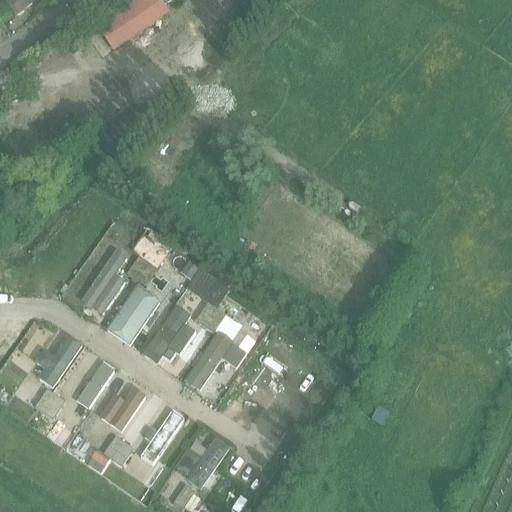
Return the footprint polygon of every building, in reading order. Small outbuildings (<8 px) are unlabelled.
[(32,6),(27,0),(11,0),(6,4),(15,17),(32,6)] [(173,0),(132,0),(95,25),(114,52),(169,15),(164,7),(173,1),(173,0)] [(143,238),(132,254),(140,260),(149,267),(158,273),(169,257),(143,238)] [(126,263),(115,255),(80,303),(101,318),(125,285),(115,278),(126,263)] [(128,278),(137,285),(149,267),(140,260),(128,278)] [(190,266),(182,277),(192,284),(200,273),(190,266)] [(158,273),(149,267),(137,285),(146,291),(158,273)] [(192,284),(187,292),(209,307),(217,313),(230,294),(200,273),(192,284)] [(158,306),(135,290),(105,334),(128,349),(158,306)] [(205,332),(217,313),(209,307),(196,325),(205,332)] [(190,320),(175,310),(142,359),(156,368),(168,351),(179,359),(195,336),(184,328),(190,320)] [(226,320),(217,313),(205,332),(213,338),(226,320)] [(37,383),(52,393),(82,349),(67,339),(53,359),(44,353),(34,367),(44,373),(37,383)] [(241,359),(214,341),(186,384),(213,402),(241,359)] [(272,365),(288,348),(281,341),(265,358),(272,365)] [(114,375),(102,366),(75,404),(88,412),(114,375)] [(116,400),(100,424),(124,440),(149,402),(133,392),(124,406),(116,400)] [(45,417),(57,399),(48,393),(35,411),(45,417)] [(66,406),(57,399),(45,417),(54,424),(66,406)] [(377,409),(371,422),(382,428),(389,416),(377,409)] [(184,422),(172,415),(142,460),(153,467),(184,422)] [(93,456),(101,447),(76,427),(69,437),(93,456)] [(116,441),(104,459),(111,464),(112,465),(125,447),(116,441)] [(227,452),(213,443),(201,462),(188,453),(173,474),(200,492),(227,452)] [(125,447),(112,465),(122,471),(134,453),(125,447)] [(98,455),(88,470),(101,478),(111,464),(104,459),(98,455)] [(188,511),(199,497),(189,490),(176,509),(180,511),(188,511)]
